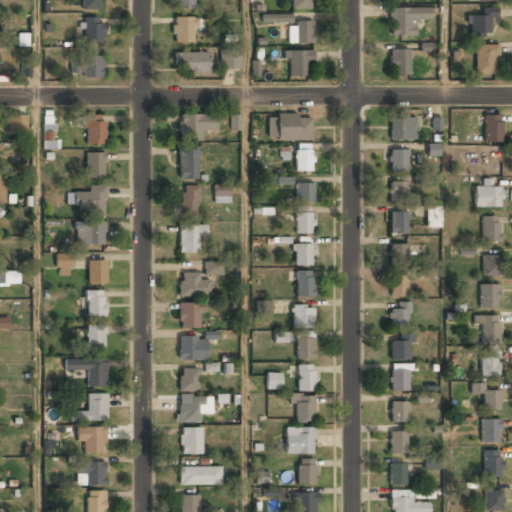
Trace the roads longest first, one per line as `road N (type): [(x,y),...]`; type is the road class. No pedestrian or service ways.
road 1 (tertiary): [(350,0),(352,511)]
road 2 (residential): [(142,0),(143,511)]
road 3 (residential): [(511,96),(0,97)]
